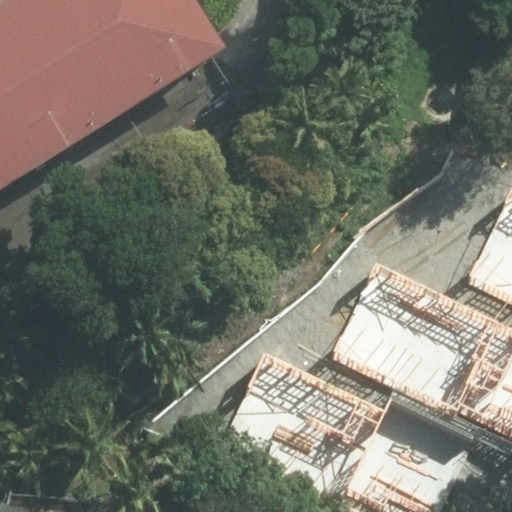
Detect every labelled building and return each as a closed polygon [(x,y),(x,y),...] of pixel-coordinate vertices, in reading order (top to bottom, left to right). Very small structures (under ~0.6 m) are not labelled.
[(0,0),(0,211),(224,77),(177,0),(10,0),(0,6),(0,0)] [(467,287),(511,307),(511,191),(467,287)] [(511,327),(377,265),(334,357),(400,388),(511,439),(511,327)] [(388,414),(265,361),(221,460),(340,511),(495,511),(511,477),(511,439),(400,388),(388,414)] [(0,511),(26,511),(0,502),(0,511)]
